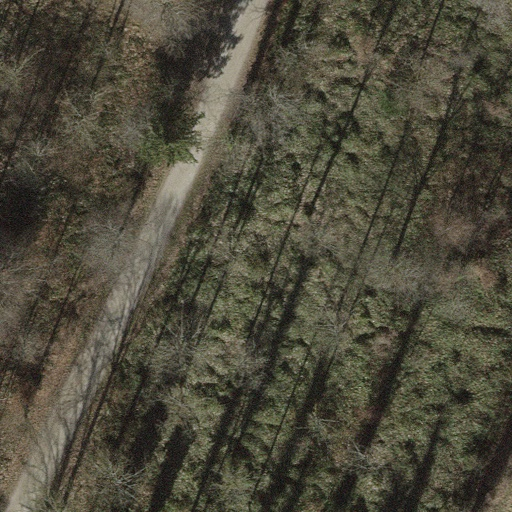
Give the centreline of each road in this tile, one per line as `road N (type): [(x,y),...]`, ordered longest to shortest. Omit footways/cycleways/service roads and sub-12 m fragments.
road 1 (track): [(24,511),(234,63)]
road 2 (track): [(234,63),(108,0)]
